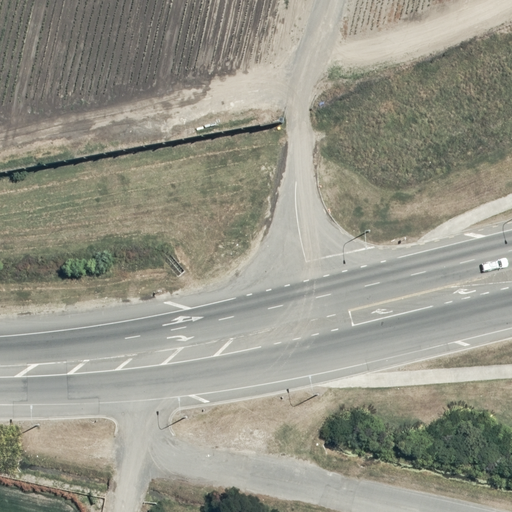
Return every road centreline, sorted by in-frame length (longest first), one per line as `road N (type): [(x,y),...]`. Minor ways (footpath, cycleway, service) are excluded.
road 1 (primary): [(0,371),(235,347),(343,321)]
road 2 (primary): [(343,321),(511,251)]
road 3 (primary): [(511,300),(343,321)]
